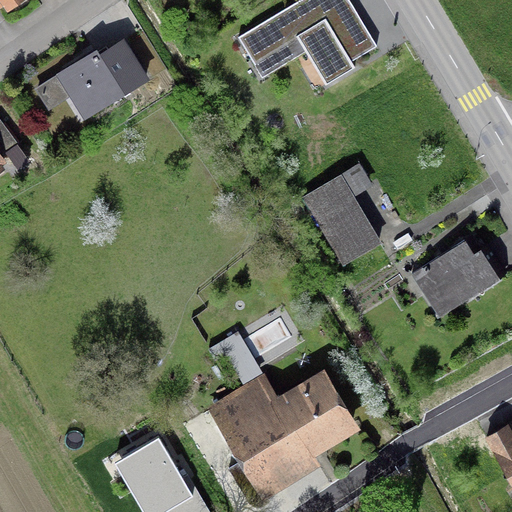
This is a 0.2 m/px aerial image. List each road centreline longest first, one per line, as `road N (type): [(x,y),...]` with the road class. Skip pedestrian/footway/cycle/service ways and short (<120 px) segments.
road 1 (residential): [(305,511),(511,388)]
road 2 (tertiary): [(415,0),(500,141)]
